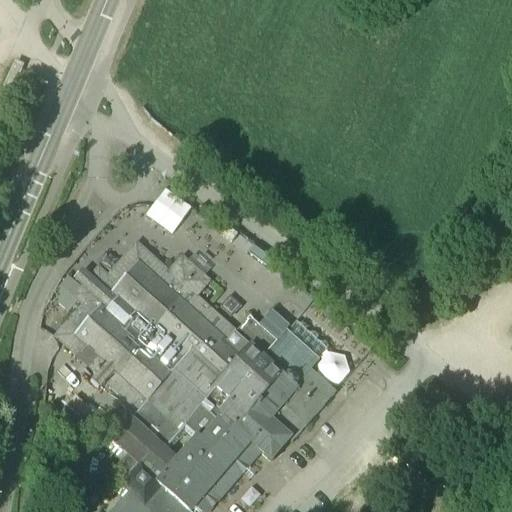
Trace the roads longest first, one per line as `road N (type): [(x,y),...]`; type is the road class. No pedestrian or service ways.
road 1 (tertiary): [(0,255),(111,0)]
road 2 (track): [(445,370),(511,251)]
